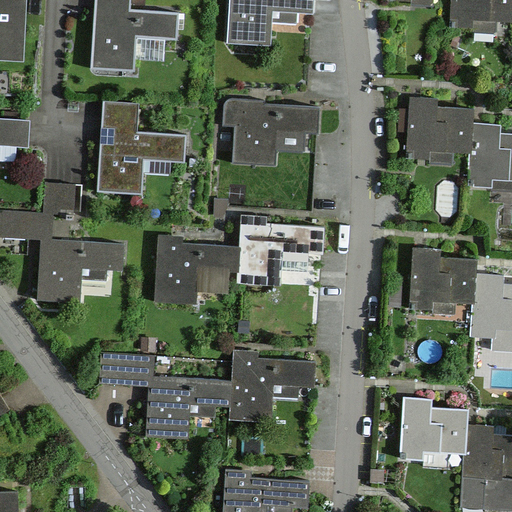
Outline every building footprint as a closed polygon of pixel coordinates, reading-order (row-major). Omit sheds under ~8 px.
[(0,0),(0,56),(21,57),(22,0),(0,0)] [(128,0),(94,0),(90,69),(132,71),(133,48),(159,49),(160,36),(174,37),(175,12),(128,9),(128,0)] [(227,0),(225,42),(269,44),(270,21),(295,23),(296,9),(310,10),(310,0),(227,0)] [(496,19),(511,19),(511,0),(452,0),(452,23),(474,24),(473,31),(496,32),(496,19)] [(454,149),(473,150),(475,119),(475,105),(439,103),(440,95),(422,94),(412,94),(409,157),(430,158),(430,164),(453,165),(454,149)] [(225,101),(224,105),(222,126),(235,127),(233,163),(276,165),(276,150),(305,152),(306,133),(318,133),(319,108),(268,106),(262,105),(263,101),(229,100),(225,101)] [(136,103),(102,101),(97,191),(139,193),(140,170),(166,171),(167,158),(181,159),(182,134),(135,131),(136,103)] [(26,117),(0,115),(0,154),(10,155),(11,141),(25,142),(26,117)] [(511,129),(500,129),(500,120),(484,119),(475,119),(473,150),(471,184),(493,185),(492,191),(511,192),(511,129)] [(0,236),(40,239),(51,240),(53,210),(73,211),(75,182),(44,180),(43,211),(0,208),(0,236)] [(265,217),(239,216),(235,284),(278,286),(279,263),(305,264),(306,251),(320,252),(321,227),(264,224),(265,217)] [(180,243),(180,236),(155,235),(151,303),(194,306),(195,282),(221,284),(221,270),(236,271),(237,246),(180,243)] [(51,240),(40,239),(37,301),(79,304),(80,280),(106,282),(107,268),(121,269),(122,244),(51,240)] [(456,299),(474,300),(476,272),(476,257),(441,256),(441,248),(425,247),(414,247),(411,307),(432,308),(432,315),(455,316),(456,299)] [(511,281),(503,281),(504,273),(487,272),(476,272),(474,300),(473,335),(494,336),(494,342),(511,343),(511,281)] [(313,385),(314,360),(257,358),(257,349),(229,349),(227,416),(271,417),(272,396),(298,397),(299,385),(313,385)] [(227,405),(228,379),(152,376),(153,355),(100,353),(98,381),(145,383),(143,436),(185,437),(186,416),(212,417),(213,404),(227,405)] [(446,449),(464,450),(466,407),(431,405),(432,396),(416,395),(405,394),(401,457),(423,458),(422,464),(445,465),(446,449)] [(461,503),(511,505),(511,433),(493,433),(493,423),(478,422),(466,422),(461,503)] [(306,505),(306,479),(249,478),(250,469),(221,468),(219,511),(290,511),(291,504),(306,505)] [(20,511),(20,487),(0,487),(0,511),(20,511)]
